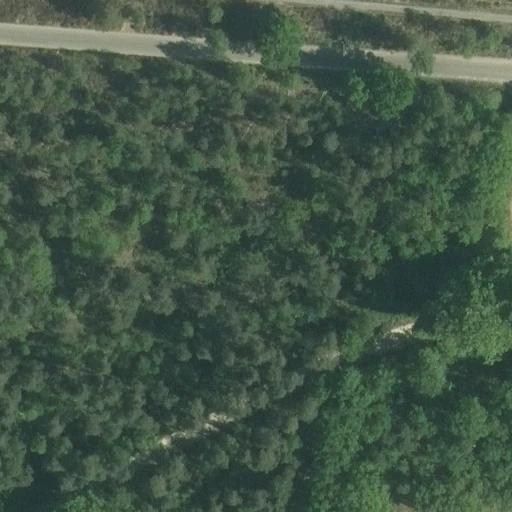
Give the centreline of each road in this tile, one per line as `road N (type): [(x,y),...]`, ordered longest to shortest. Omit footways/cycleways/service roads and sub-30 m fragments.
road 1 (tertiary): [(511,72),(0,36)]
road 2 (track): [(69,511),(205,428),(347,362),(511,322)]
